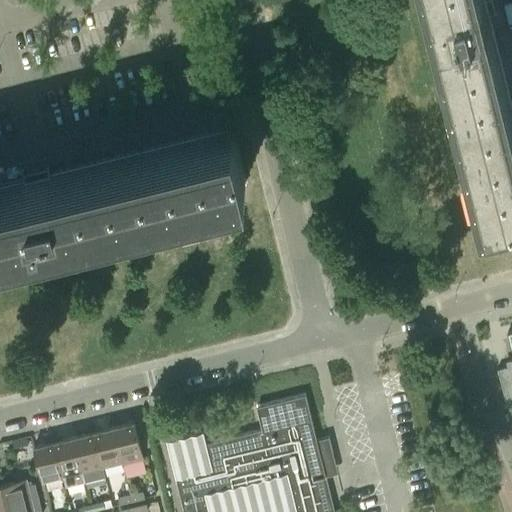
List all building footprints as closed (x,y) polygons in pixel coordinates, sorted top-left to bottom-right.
[(511,200),(511,109),(484,0),(426,0),(479,209),(511,200)] [(232,127),(49,173),(0,185),(0,243),(246,182),(232,127)] [(511,363),(497,367),(511,422),(511,421),(511,329),(507,331),(511,350),(511,363)] [(202,431),(166,440),(175,476),(187,473),(192,491),(180,493),(184,511),(333,511),(319,452),(330,449),(327,438),(316,440),(310,417),(205,443),(202,431)] [(134,420),(113,425),(122,461),(142,456),(134,420)] [(113,425),(93,430),(102,466),(122,461),(113,425)] [(102,466),(93,430),(74,435),(83,471),(102,466)] [(26,435),(12,439),(13,446),(28,443),(26,435)] [(85,480),(83,471),(74,435),(54,440),(63,476),(65,485),(85,480)] [(63,476),(54,440),(34,445),(42,481),(63,476)] [(26,478),(0,485),(7,511),(42,511),(35,482),(27,484),(26,478)] [(143,490),(130,493),(132,500),(144,497),(143,490)] [(119,503),(132,500),(130,493),(118,496),(119,503)] [(103,500),(90,503),(92,510),(105,507),(103,500)] [(79,511),(84,511),(92,510),(90,503),(78,506),(79,511)] [(146,503),(133,506),(134,511),(138,511),(148,510),(146,503)]
